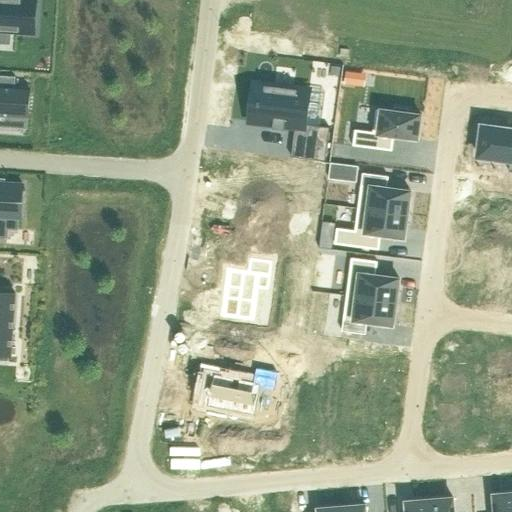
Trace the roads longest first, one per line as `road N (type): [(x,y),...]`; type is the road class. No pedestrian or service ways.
road 1 (residential): [(188,173),(130,490)]
road 2 (residential): [(130,490),(408,469)]
road 3 (residential): [(426,311),(456,93),(511,100)]
road 4 (residential): [(188,173),(0,162)]
road 5 (residential): [(211,0),(188,173)]
road 6 (residential): [(408,469),(426,311)]
